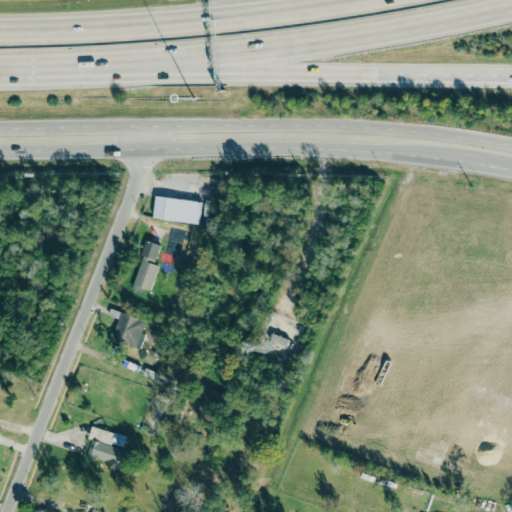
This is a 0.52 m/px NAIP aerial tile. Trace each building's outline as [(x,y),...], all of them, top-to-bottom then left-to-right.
[(153,219),(200,223),(202,201),(155,197),(153,219)] [(151,291),(159,266),(154,264),(160,245),(147,240),(131,289),(141,292),(143,288),(151,291)] [(111,341),(139,349),(147,321),(120,312),(111,341)] [(171,386),(176,373),(158,367),(154,379),(171,386)] [(87,457),(111,463),(111,467),(122,470),(128,449),(124,448),(127,435),(91,426),(88,439),(91,439),(87,457)]
